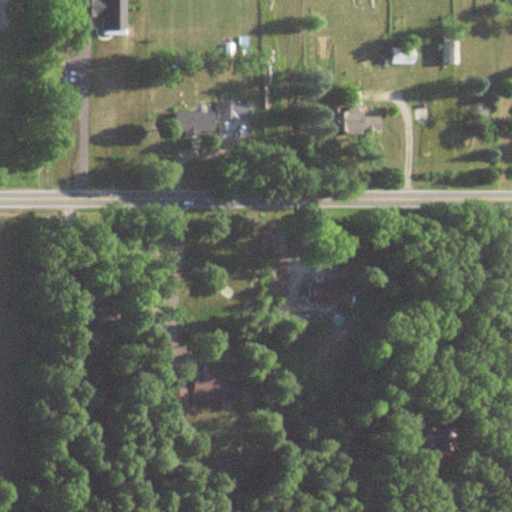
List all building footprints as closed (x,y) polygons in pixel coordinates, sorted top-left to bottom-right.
[(455,34),(440,34),(440,64),(455,64),(455,34)] [(387,63),(411,63),(411,48),(387,48),(387,63)] [(214,133),(215,122),(245,123),(245,102),(215,101),(215,113),(173,112),(172,132),(214,133)] [(328,113),(328,134),(376,133),(376,112),(328,113)] [(303,302),(341,306),(343,286),(305,282),(303,302)] [(69,304),(103,328),(114,312),(81,288),(69,304)] [(280,328),(280,348),(307,348),(307,328),(280,328)] [(228,402),(230,380),(188,377),(187,399),(228,402)] [(182,390),(169,390),(169,407),(182,407),(182,390)] [(399,431),(401,455),(451,451),(449,428),(399,431)]
